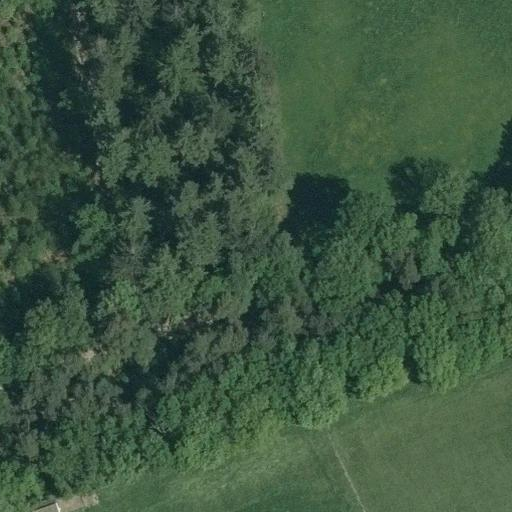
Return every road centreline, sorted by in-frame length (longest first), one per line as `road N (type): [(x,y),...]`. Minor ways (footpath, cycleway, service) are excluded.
road 1 (track): [(0,397),(511,213)]
road 2 (track): [(138,0),(155,51),(185,326)]
